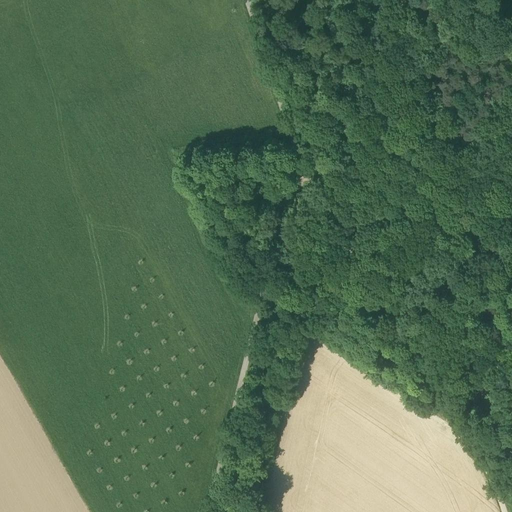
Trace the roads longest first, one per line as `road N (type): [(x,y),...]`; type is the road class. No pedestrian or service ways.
road 1 (track): [(302,166),(424,353),(505,511)]
road 2 (track): [(302,166),(209,511)]
road 3 (unknown): [(511,439),(423,294),(369,159)]
road 4 (track): [(246,0),(302,166)]
